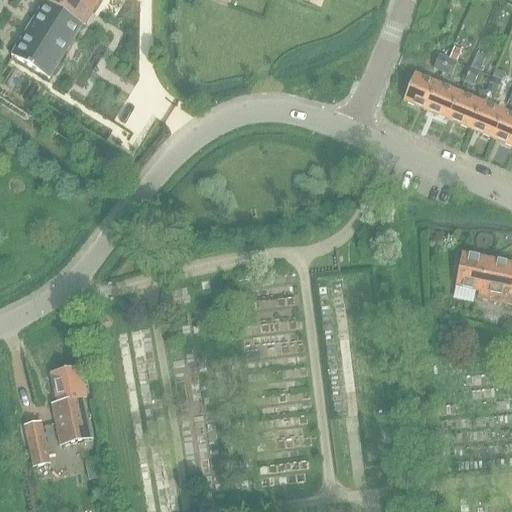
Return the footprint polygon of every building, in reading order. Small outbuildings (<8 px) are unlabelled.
[(84,26),(99,0),(41,0),(44,2),(11,56),(48,79),(82,25),(84,26)] [(454,48),(449,60),(456,63),(462,51),(454,48)] [(476,54),(470,69),(479,73),(485,57),(476,54)] [(442,72),(447,59),(438,56),(433,69),(442,72)] [(447,59),(442,72),(451,76),(456,63),(449,60),(447,59)] [(473,85),(479,73),(470,69),(464,82),(473,85)] [(426,111),(438,83),(415,74),(403,102),(426,111)] [(495,95),(501,82),(492,78),(486,91),(495,95)] [(107,110),(114,89),(82,79),(76,100),(107,110)] [(438,83),(426,111),(448,121),(460,93),(438,83)] [(460,93),(448,121),(470,130),(482,102),(460,93)] [(492,139),(504,111),(482,102),(470,130),(492,139)] [(511,114),(504,111),(492,139),(511,147),(511,114)] [(511,305),(511,264),(462,254),(455,288),(478,292),(477,298),(511,305)] [(79,368),(50,374),(56,404),(51,405),(60,447),(91,440),(83,399),(85,398),(79,368)] [(40,424),(24,427),(33,467),(49,464),(40,424)]
